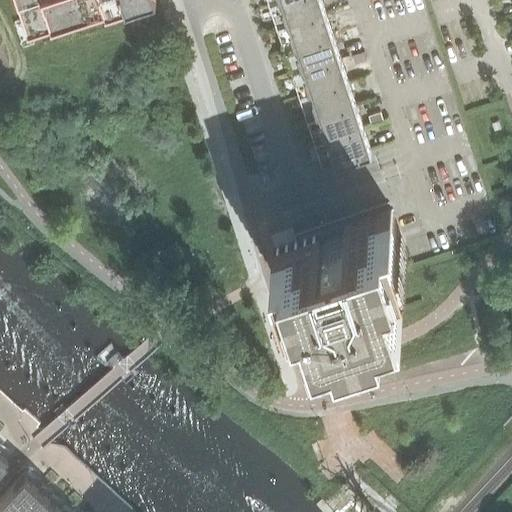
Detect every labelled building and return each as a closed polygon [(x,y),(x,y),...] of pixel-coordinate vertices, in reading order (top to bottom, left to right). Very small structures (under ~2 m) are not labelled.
[(14,0),(27,37),(88,17),(87,12),(104,7),(105,11),(139,0),(14,0)] [(326,11),(321,0),(282,0),(268,5),(276,28),(326,11)] [(333,34),(326,11),(276,28),(283,51),(333,34)] [(347,42),(359,38),(356,28),(344,32),(347,42)] [(341,57),(333,34),(283,51),(291,74),(341,57)] [(355,63),(366,59),(364,51),(352,55),(355,63)] [(348,80),(341,57),(291,74),(298,97),(348,80)] [(356,103),(348,80),(298,97),(306,120),(356,103)] [(363,126),(356,103),(306,120),(314,143),(363,126)] [(368,115),(371,123),(383,119),(380,111),(368,115)] [(363,126),(314,143),(321,166),(371,149),(363,126)] [(303,286),(317,331),(402,303),(387,259),(405,253),(390,209),(343,225),(346,233),(321,241),(318,233),(271,248),(285,292),(303,286)] [(94,358),(125,385),(136,375),(110,344),(94,358)] [(61,404),(50,414),(72,433),(73,433),(78,419),(61,404)] [(0,446),(0,463),(8,454),(0,446)] [(70,511),(26,471),(0,498),(0,507),(5,511),(70,511)]
